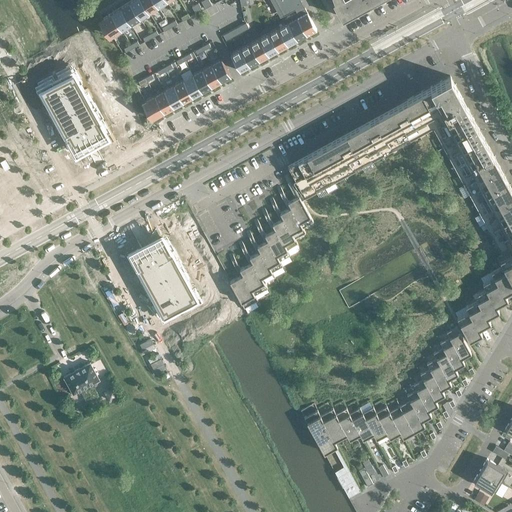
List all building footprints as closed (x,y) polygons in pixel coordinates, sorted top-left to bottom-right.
[(131,0),(129,1),(140,18),(149,13),(140,0),(131,0)] [(140,0),(149,13),(158,7),(153,0),(140,0)] [(295,9),(296,12),(304,7),(300,0),(275,0),(283,15),(295,9)] [(333,0),(342,17),(373,0),(333,0)] [(120,7),(131,24),(140,18),(129,1),(120,7)] [(111,13),(121,30),(131,24),(120,7),(111,13)] [(297,17),(306,34),(316,29),(307,11),(304,7),(296,12),(295,13),(297,17)] [(121,30),(111,13),(101,19),(112,36),(121,30)] [(287,22),(297,39),(306,34),(297,17),(295,13),(284,18),(287,22)] [(223,34),(226,40),(248,27),(246,22),(240,25),(223,34)] [(297,39),(287,22),(278,27),(287,45),(297,39)] [(287,45),(278,27),(268,32),(278,50),(287,45)] [(278,50),(268,32),(259,37),(269,55),(278,50)] [(269,55),(259,37),(249,43),(259,60),(269,55)] [(259,60),(249,43),(240,48),(250,65),(259,60)] [(250,65),(240,48),(230,53),(240,71),(250,65)] [(373,54),(376,60),(384,55),(381,49),(373,54)] [(211,64),(221,81),(231,76),(221,58),(211,64)] [(221,81),(211,64),(202,69),(211,86),(221,81)] [(211,86),(202,69),(192,74),(202,91),(211,86)] [(74,70),(44,87),(50,98),(48,99),(54,110),(56,109),(60,117),(59,118),(70,138),(71,137),(77,149),(108,132),(102,121),(104,120),(92,99),(91,100),(87,92),(88,92),(82,80),(81,81),(74,70)] [(202,91),(192,74),(183,79),(192,97),(202,91)] [(300,194),(299,195),(306,208),(307,207),(308,206),(303,198),(305,197),(305,198),(433,128),(468,109),(450,76),(287,164),(295,179),(293,180),(301,194),(300,194)] [(192,97),(183,79),(173,84),(183,102),(192,97)] [(183,102),(173,84),(164,89),(173,107),(183,102)] [(173,107),(164,89),(154,95),(164,112),(173,107)] [(164,112),(154,95),(144,100),(154,118),(164,112)] [(511,189),(468,109),(433,128),(502,254),(498,256),(502,265),(503,264),(511,279),(511,189)] [(165,125),(157,130),(164,140),(172,135),(165,125)] [(5,159),(0,161),(0,162),(4,170),(10,167),(5,159)] [(299,195),(296,196),(288,201),(291,206),(302,227),(313,221),(306,208),(299,195)] [(283,217),(294,238),(295,238),(305,232),(302,227),(291,206),(288,207),(280,212),(283,217)] [(275,228),(287,249),(298,243),(295,238),(294,238),(283,217),(280,218),(273,223),(272,223),(275,228)] [(268,239),(279,260),(290,254),(287,249),(275,228),(273,229),(265,234),(268,239)] [(164,235),(134,252),(140,263),(138,264),(150,284),(151,283),(155,291),(154,292),(160,303),(161,302),(168,313),(198,297),(192,285),(194,285),(187,274),(186,274),(182,267),(183,266),(172,245),(171,246),(164,235)] [(260,250),(271,271),(272,271),(282,265),(279,260),(268,239),(265,240),(257,245),(260,250)] [(252,261),(264,282),(275,276),(272,271),(271,271),(260,250),(257,252),(250,256),(249,256),(252,261)] [(264,282),(252,261),(250,263),(240,268),(243,273),(254,294),(267,287),(264,282)] [(491,271),(507,298),(504,293),(511,288),(511,279),(503,264),(502,265),(491,271)] [(483,282),(498,310),(499,309),(496,304),(507,298),(491,271),(494,276),(483,282)] [(254,294),(243,273),(240,275),(230,280),(244,307),(257,299),(254,294)] [(474,294),(489,321),(490,321),(487,316),(498,310),(483,282),(482,282),(485,288),(474,294)] [(466,305),(481,333),(482,332),(479,327),(489,321),(474,294),(477,299),(466,305)] [(481,333),(466,305),(465,305),(468,311),(457,317),(469,339),(481,333)] [(446,331),(464,363),(461,357),(471,352),(456,326),(446,331)] [(440,342),(457,373),(458,373),(455,368),(464,363),(446,331),(449,337),(440,342)] [(433,352),(451,384),(451,383),(448,378),(457,373),(440,342),(439,342),(442,347),(433,352)] [(427,362),(444,394),(441,389),(451,384),(433,352),(436,357),(427,362)] [(88,357),(93,365),(101,361),(96,353),(88,357)] [(90,362),(64,376),(73,393),(99,379),(90,362)] [(420,373),(437,404),(438,404),(435,399),(444,394),(427,362),(426,363),(429,368),(420,373)] [(101,383),(109,380),(104,365),(95,368),(101,383)] [(437,404),(420,373),(423,378),(413,383),(431,415),(428,409),(437,404)] [(407,394),(424,425),(425,425),(422,420),(431,415),(413,383),(413,384),(416,389),(407,394)] [(104,391),(109,400),(118,395),(113,387),(104,391)] [(414,431),(424,425),(407,394),(409,399),(399,405),(414,431)] [(403,437),(386,405),(376,411),(373,406),(372,406),(390,437),(400,432),(403,437)] [(386,405),(403,437),(414,431),(399,405),(389,410),(386,405)] [(376,438),(359,406),(349,412),(346,407),(363,438),(373,433),(376,438)] [(390,437),(372,406),(362,411),(359,406),(376,438),(386,432),(389,438),(390,437)] [(349,439),(332,407),(320,414),(317,409),(334,440),(346,434),(349,439)] [(362,439),(363,438),(346,407),(335,412),(333,407),(332,407),(349,439),(360,433),(362,439)] [(334,440),(317,409),(304,416),(324,453),(337,446),(334,440)] [(501,482),(508,471),(487,458),(480,469),(497,479),(501,482)] [(382,465),(378,467),(384,477),(388,475),(382,465)] [(366,469),(369,475),(374,472),(371,466),(366,469)] [(359,470),(367,486),(373,483),(364,467),(359,470)] [(495,492),(501,482),(497,479),(480,469),(474,480),(495,492)] [(346,471),(337,476),(342,487),(352,481),(346,471)] [(488,498),(478,492),(474,499),(484,505),(488,498)]
